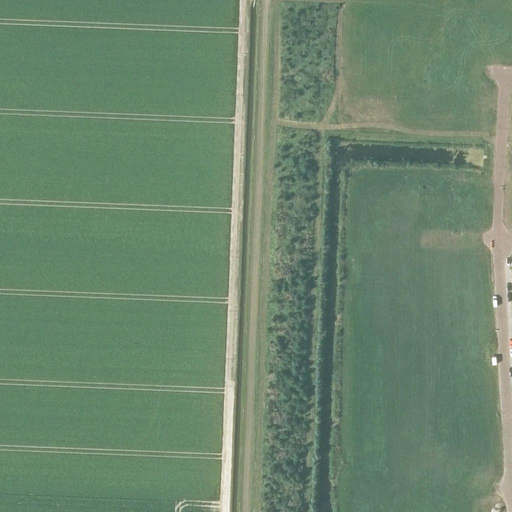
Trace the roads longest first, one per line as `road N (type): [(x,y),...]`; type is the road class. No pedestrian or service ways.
road 1 (residential): [(510,488),(421,502),(409,493),(391,371),(394,248),(408,238),(497,239)]
road 2 (residential): [(507,415),(497,239)]
road 3 (residential): [(497,239),(504,71)]
